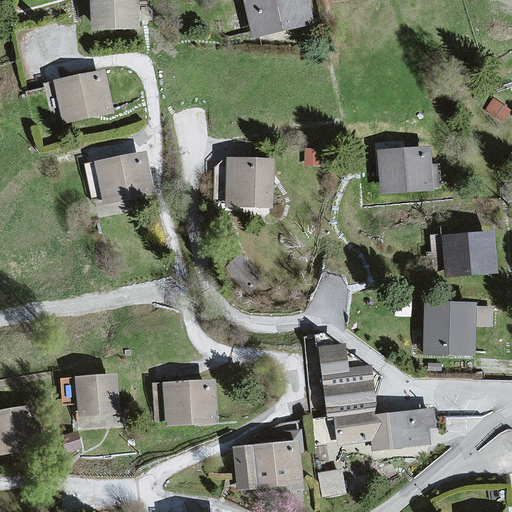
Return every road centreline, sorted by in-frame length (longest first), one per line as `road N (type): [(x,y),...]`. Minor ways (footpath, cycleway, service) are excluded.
road 1 (residential): [(228,511),(157,499),(148,485),(279,413),(295,396),(296,371),(276,359),(223,352),(194,330),(164,208),(144,65),(96,62),(32,77)]
road 2 (residential): [(511,415),(386,511)]
